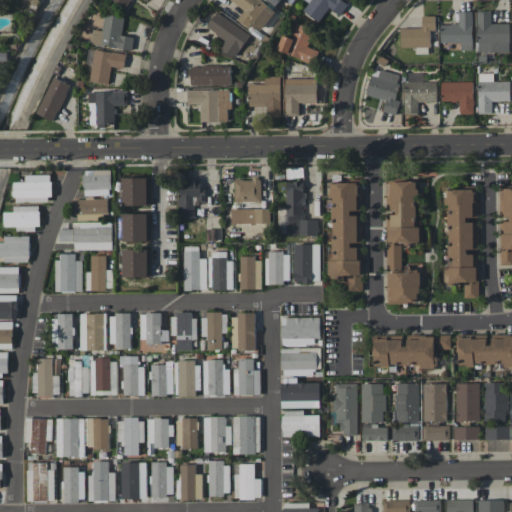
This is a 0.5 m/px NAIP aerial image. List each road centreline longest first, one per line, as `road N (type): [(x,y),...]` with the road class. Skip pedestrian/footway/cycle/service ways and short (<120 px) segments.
road 1 (tertiary): [(511,146),(21,153)]
road 2 (residential): [(511,318),(387,323),(343,316),(343,371)]
road 3 (residential): [(511,472),(329,476)]
road 4 (residential): [(187,0),(159,59),(159,152)]
road 5 (residential): [(497,322),(487,179)]
road 6 (residential): [(376,316),(376,174)]
road 7 (residential): [(345,148),(348,68),(370,28)]
